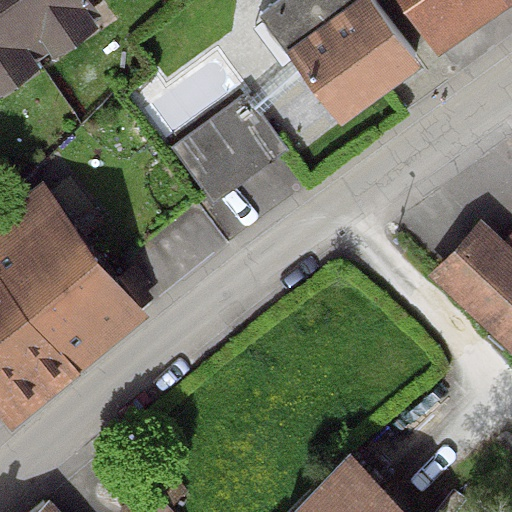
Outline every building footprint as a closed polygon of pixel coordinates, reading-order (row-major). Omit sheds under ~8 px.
[(84,8),(78,0),(0,0),(0,90),(33,69),(22,53),(45,39),(55,54),(89,32),(76,13),(84,8)] [(416,69),(365,0),(298,0),(277,16),(351,117),(416,69)] [(511,0),(418,0),(446,43),(511,0)] [(242,94),(168,144),(209,203),(282,152),(242,94)] [(139,317),(41,198),(0,231),(0,391),(19,415),(139,317)] [(511,346),(511,248),(478,217),(425,275),(509,350),(511,346)] [(294,511),(408,511),(353,455),(294,511)]
